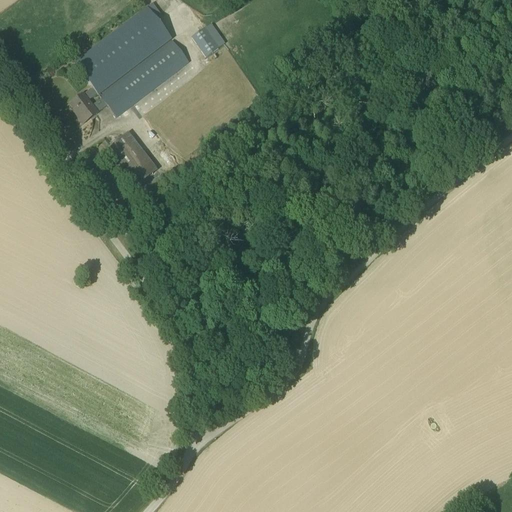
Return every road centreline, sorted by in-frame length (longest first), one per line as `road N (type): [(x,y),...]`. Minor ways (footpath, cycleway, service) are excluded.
road 1 (unclassified): [(193,443),(293,372),(313,318),(359,267),(511,133)]
road 2 (unclassified): [(193,443),(195,365),(186,338),(0,89)]
